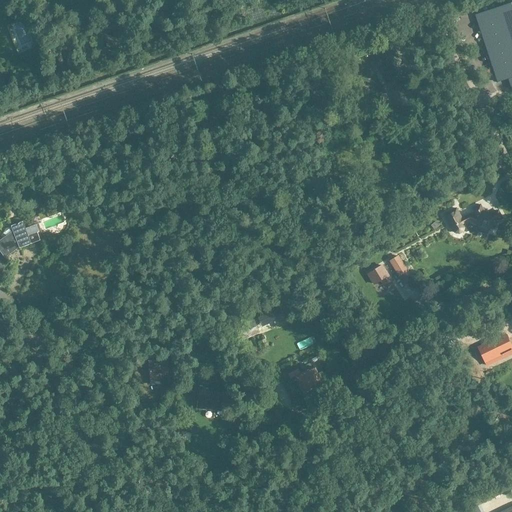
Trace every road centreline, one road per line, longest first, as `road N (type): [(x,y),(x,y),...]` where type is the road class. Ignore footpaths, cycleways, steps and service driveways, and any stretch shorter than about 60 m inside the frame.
road 1 (unclassified): [(277,511),(335,394),(363,356),(461,300),(511,288)]
road 2 (unclassified): [(89,511),(38,356),(0,292)]
road 3 (unclassified): [(428,0),(511,166)]
